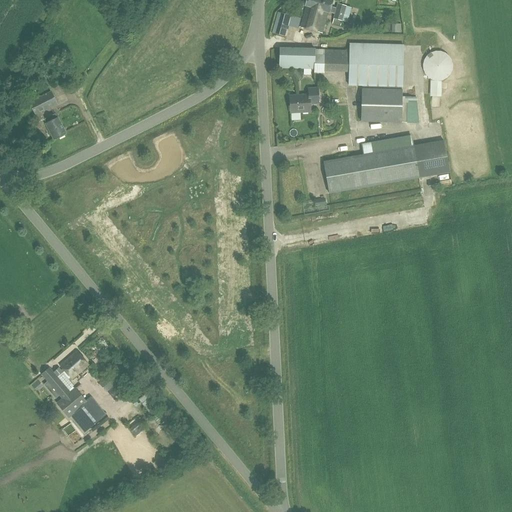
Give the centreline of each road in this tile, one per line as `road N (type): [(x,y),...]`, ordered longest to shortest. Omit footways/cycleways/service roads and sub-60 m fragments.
road 1 (unclassified): [(282,511),(259,40)]
road 2 (unclassified): [(279,511),(0,178)]
road 3 (tertiary): [(0,178),(51,171),(197,97),(259,40)]
